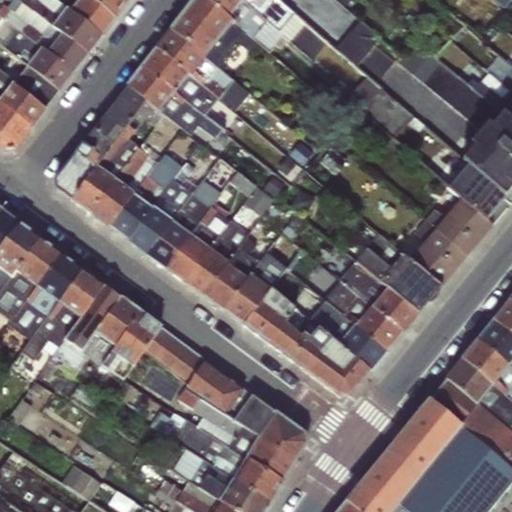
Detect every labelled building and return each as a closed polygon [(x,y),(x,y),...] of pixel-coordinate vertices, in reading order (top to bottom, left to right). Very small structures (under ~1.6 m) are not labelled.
[(53,29),(67,10),(54,0),(16,0),(15,1),(53,29)] [(116,21),(89,0),(79,0),(70,11),(103,38),(116,21)] [(131,2),(128,0),(89,0),(116,21),(131,2)] [(204,0),(195,0),(171,32),(205,60),(206,59),(233,25),(234,23),(229,19),(204,0)] [(238,0),(204,0),(229,19),(242,2),(238,0)] [(278,0),(246,0),(244,4),(280,35),(289,42),(305,23),(278,0)] [(46,54),(60,35),(53,29),(15,1),(9,9),(5,7),(0,13),(0,18),(17,31),(41,50),(46,54)] [(244,4),(242,2),(229,19),(234,23),(233,25),(258,46),(269,55),(279,44),(276,41),(280,35),(244,4)] [(88,57),(103,38),(70,11),(67,10),(53,29),(60,35),(88,57)] [(381,40),(360,23),(336,53),(355,69),(375,47),(381,40)] [(233,25),(206,59),(217,69),(236,45),(250,54),(258,46),(233,25)] [(41,50),(17,31),(3,50),(27,68),(41,50)] [(171,32),(156,50),(187,77),(191,79),(205,60),(171,32)] [(46,54),(73,76),(88,57),(60,35),(46,54)] [(491,128),(503,116),(495,110),(467,86),(417,46),(400,65),(483,132),(488,126),(491,128)] [(395,63),(375,47),(355,69),(366,79),(368,77),(376,85),(395,63)] [(29,69),(60,94),(73,76),(46,54),(41,50),(27,68),(29,69)] [(156,50),(141,69),(173,95),(182,83),(187,77),(156,50)] [(511,96),(511,67),(501,59),(487,76),(511,96)] [(217,69),(205,60),(191,79),(209,94),(219,101),(233,82),(217,69)] [(15,87),(45,111),(60,94),(29,69),(15,87)] [(141,69),(127,88),(145,103),(159,113),(173,95),(141,69)] [(0,102),(13,85),(0,74),(0,102)] [(511,96),(487,76),(483,81),(504,100),(495,110),(503,116),(511,122),(511,96)] [(209,94),(191,79),(187,77),(182,83),(204,100),(209,94)] [(382,91),(376,85),(368,77),(366,79),(352,96),(364,106),(359,112),(392,140),(413,118),(382,91)] [(240,109),(254,93),(238,79),(224,95),(240,109)] [(504,100),(483,81),(477,88),(472,82),(467,86),(495,110),(504,100)] [(204,100),(182,83),(173,95),(159,113),(164,117),(191,137),(197,129),(215,140),(222,131),(225,133),(233,122),(204,100)] [(15,87),(13,85),(0,102),(0,149),(4,153),(16,151),(45,111),(15,87)] [(127,88),(92,133),(112,146),(128,126),(137,114),(145,103),(127,88)] [(155,129),(164,117),(159,113),(145,103),(137,114),(155,129)] [(468,168),(506,200),(511,192),(511,122),(503,116),(491,128),(488,126),(483,132),(471,146),(474,149),(463,163),(468,168)] [(96,169),(115,182),(139,151),(128,144),(136,132),(128,126),(112,146),(96,169)] [(112,146),(92,133),(55,180),(56,191),(71,202),(96,169),(112,146)] [(200,145),(193,155),(212,170),(220,160),(200,145)] [(134,196),(157,165),(139,151),(115,182),(134,196)] [(134,196),(152,209),(180,174),(161,160),(157,165),(134,196)] [(238,174),(220,160),(212,170),(230,184),(238,174)] [(152,209),(172,223),(192,195),(197,190),(188,183),(194,170),(187,165),(180,174),(152,209)] [(460,201),(487,224),(506,200),(468,168),(448,191),(460,201)] [(96,169),(71,202),(89,215),(115,182),(96,169)] [(256,188),(238,174),(230,184),(248,199),(256,188)] [(256,188),(272,201),(284,185),(273,177),(262,192),(238,174),(256,188)] [(115,182),(89,215),(109,229),(134,196),(115,182)] [(272,201),(256,188),(248,199),(264,211),(267,213),(274,203),(272,201)] [(214,204),(217,201),(208,194),(202,202),(192,195),(172,223),(191,237),(214,204)] [(134,196),(109,229),(128,243),(152,209),(134,196)] [(264,211),(248,199),(243,205),(260,217),(264,211)] [(433,232),(465,260),(492,228),(487,224),(460,201),(444,220),(433,232)] [(209,250),(230,223),(226,219),(229,215),(214,204),(191,237),(209,250)] [(172,223),(152,209),(128,243),(147,257),(172,223)] [(413,236),(423,244),(433,232),(444,220),(434,212),(413,236)] [(0,250),(19,225),(3,213),(0,217),(0,250)] [(191,237),(172,223),(147,257),(165,270),(191,237)] [(228,264),(248,237),(254,230),(249,226),(244,233),(230,223),(209,250),(228,264)] [(40,241),(19,225),(0,250),(0,271),(10,280),(16,274),(40,241)] [(408,262),(441,289),(465,260),(433,232),(423,244),(408,262)] [(191,237),(165,270),(184,284),(209,250),(191,237)] [(250,276),(259,264),(248,255),(256,244),(248,237),(228,264),(227,265),(247,280),(250,276)] [(380,285),(403,258),(379,237),(356,265),(380,285)] [(62,257),(40,241),(16,274),(37,289),(62,257)] [(228,264),(209,250),(184,284),(202,298),(227,265),(228,264)] [(250,276),(270,290),(287,270),(267,254),(259,264),(250,276)] [(82,273),(62,257),(37,289),(58,305),(82,273)] [(380,285),(386,291),(417,317),(441,289),(408,262),(403,258),(380,285)] [(380,285),(356,265),(347,259),(340,268),(344,271),(336,281),(372,308),(386,291),(380,285)] [(247,280),(227,265),(202,298),(224,313),(247,280)] [(372,308),(336,281),(319,268),(312,276),(334,293),(325,304),(355,328),(372,308)] [(0,295),(10,280),(0,271),(0,295)] [(105,289),(82,273),(58,305),(80,322),(105,289)] [(0,316),(10,323),(37,289),(16,274),(10,280),(0,295),(0,316)] [(250,276),(247,280),(224,313),(243,327),(270,290),(250,276)] [(58,305),(37,289),(10,323),(8,327),(29,343),(58,305)] [(120,300),(105,289),(80,322),(64,343),(81,355),(95,335),(120,300)] [(292,308),(270,290),(243,327),(285,359),(300,339),(285,325),(295,310),(292,308)] [(386,291),(372,308),(402,335),(417,317),(386,291)] [(141,317),(120,300),(95,335),(116,350),(141,317)] [(355,328),(325,304),(318,313),(299,300),(292,308),(295,310),(285,325),(300,339),(303,335),(310,340),(318,330),(340,347),(355,328)] [(511,303),(510,302),(493,322),(511,338),(511,303)] [(48,344),(59,351),(64,343),(80,322),(58,305),(29,343),(21,353),(35,363),(48,344)] [(372,308),(355,328),(386,354),(402,335),(372,308)] [(159,330),(141,317),(116,350),(113,354),(132,369),(140,358),(144,352),(159,330)] [(511,364),(511,338),(493,322),(476,342),(509,368),(511,364)] [(355,328),(340,347),(370,374),(386,354),(355,328)] [(189,386),(204,364),(159,330),(144,352),(189,386)] [(300,339),(285,359),(314,381),(340,347),(318,330),(310,340),(303,335),(300,339)] [(124,381),(132,369),(113,354),(116,350),(95,335),(81,355),(87,359),(124,381)] [(509,368),(476,342),(461,360),(493,387),(509,368)] [(81,355),(64,343),(59,351),(49,364),(74,378),(87,359),(81,355)] [(340,347),(314,381),(337,399),(350,398),(370,374),(340,347)] [(140,358),(185,392),(189,386),(144,352),(140,358)] [(493,387),(461,360),(446,381),(477,407),(478,405),(493,387)] [(233,423),(251,398),(204,364),(189,386),(185,392),(233,423)] [(511,370),(509,368),(493,387),(511,404),(511,370)] [(477,407),(446,381),(429,402),(461,428),(460,429),(511,472),(511,433),(478,405),(477,407)] [(97,396),(81,386),(73,397),(89,407),(97,396)] [(511,404),(493,387),(478,405),(511,433),(511,404)] [(233,423),(185,392),(178,401),(203,419),(197,429),(245,460),(258,438),(233,423)] [(140,400),(129,393),(121,404),(132,411),(140,400)] [(258,438),(295,462),(305,445),(302,435),(251,398),(233,423),(258,438)] [(461,428),(429,402),(346,504),(356,511),(393,511),(397,507),(460,429),(461,428)] [(245,460),(197,429),(174,414),(159,435),(184,451),(232,480),(245,460)] [(55,424),(41,416),(33,429),(46,438),(55,424)] [(490,511),(511,485),(511,472),(460,429),(397,507),(402,511),(490,511)] [(4,435),(0,441),(0,444),(14,453),(14,454),(20,446),(4,435)] [(245,460),(283,483),(295,462),(258,438),(245,460)] [(232,480),(184,451),(170,472),(179,478),(219,503),(232,480)] [(14,454),(14,453),(0,472),(0,511),(83,511),(89,503),(71,491),(14,454)] [(232,480),(270,505),(283,483),(245,460),(232,480)] [(71,491),(89,503),(101,486),(83,474),(71,491)] [(213,511),(219,503),(179,478),(173,488),(165,483),(159,492),(190,511),(213,511)] [(219,503),(231,511),(266,511),(270,505),(232,480),(219,503)] [(190,511),(159,492),(153,500),(172,511),(171,511),(190,511)] [(213,511),(231,511),(219,503),(213,511)]
